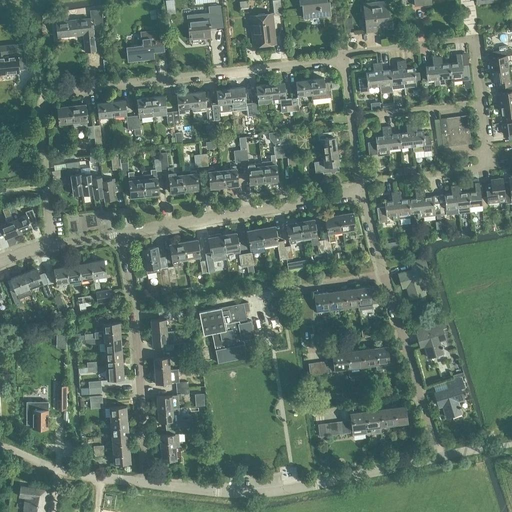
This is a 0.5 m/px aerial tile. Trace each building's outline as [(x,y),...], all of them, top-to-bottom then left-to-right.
[(280,0),(273,0),(274,14),(282,13),(280,0)] [(304,18),(331,15),(328,0),(299,0),(300,4),(302,4),(304,18)] [(379,24),(389,22),(387,1),(364,4),(367,32),(380,31),(379,24)] [(210,24),(217,24),(215,6),(203,7),(204,18),(188,19),(190,40),(210,38),(209,25),(211,25),(210,24)] [(162,7),(155,8),(157,19),(163,18),(162,7)] [(93,18),(94,24),(102,23),(101,9),(90,10),(90,18),(93,18)] [(253,33),(254,40),(255,46),(261,45),(262,46),(268,45),(269,44),(275,43),(271,14),(265,14),(264,13),(258,14),(257,15),(254,16),(255,21),(252,22),(252,25),(251,26),(252,32),(253,33)] [(89,26),(89,19),(56,22),(57,37),(83,34),(85,51),(94,50),(92,26),(89,26)] [(140,32),(141,40),(142,44),(126,46),(128,61),(155,58),(154,51),(164,50),(162,30),(140,32)] [(0,57),(0,73),(17,71),(16,58),(24,58),(24,51),(17,52),(16,43),(0,45),(2,57),(0,57)] [(511,53),(511,49),(510,49),(508,49),(499,50),(492,51),(493,57),(489,58),(490,70),(509,67),(507,55),(511,54),(511,53)] [(457,62),(450,63),(452,81),(470,79),(468,65),(462,66),(461,54),(456,55),(457,62)] [(441,56),(437,57),(440,84),(445,84),(445,78),(451,77),(449,63),(442,64),(441,56)] [(368,86),(379,85),(377,63),(376,57),(372,57),(374,72),(366,72),(367,78),(359,79),(360,92),(369,91),(368,86)] [(437,57),(432,57),(433,65),(426,66),(426,71),(427,80),(434,79),(435,85),(440,84),(437,57)] [(406,60),(401,61),(404,88),(417,86),(414,67),(407,68),(406,60)] [(404,82),(401,61),(397,61),(398,69),(390,70),(391,84),(404,82)] [(382,63),(377,63),(379,85),(380,85),(380,91),(386,90),(385,84),(391,84),(390,70),(383,71),(382,63)] [(511,78),(510,79),(509,67),(490,70),(492,82),(496,81),(497,87),(502,86),(511,85),(511,78)] [(324,78),(310,79),(311,94),(312,94),(312,99),(331,97),(329,82),(324,82),(324,78)] [(311,94),(310,79),(296,81),(298,96),(311,94)] [(284,82),(270,84),(272,103),(281,102),(282,112),(293,111),(292,98),(286,99),(284,82)] [(272,103),(270,84),(256,85),(258,102),(252,102),(254,115),(260,115),(259,108),(265,108),(265,104),(272,103)] [(511,85),(502,86),(503,93),(498,93),(500,105),(511,103),(511,85)] [(244,87),(230,88),(233,108),(246,107),(247,116),(254,115),(252,102),(246,103),(244,87)] [(233,108),(230,88),(217,90),(218,106),(212,107),(214,120),(220,119),(219,110),(233,108)] [(204,91),(191,93),(192,108),(192,109),(193,112),(207,110),(208,121),(214,120),(212,107),(206,108),(204,91)] [(177,94),(179,111),(179,112),(185,112),(185,108),(192,108),(191,93),(177,94)] [(165,95),(151,97),(153,115),(167,114),(166,112),(165,95)] [(153,115),(151,97),(137,98),(139,115),(139,117),(153,115)] [(125,100),(111,101),(113,116),(127,115),(125,100)] [(113,116),(111,101),(97,103),(99,118),(113,116)] [(511,103),(500,105),(501,117),(506,116),(507,122),(511,121),(511,103)] [(85,104),(71,105),(73,122),(73,126),(82,125),(82,128),(87,128),(88,128),(88,126),(87,121),(85,104)] [(65,123),(73,122),(71,105),(57,107),(59,124),(59,123),(60,126),(66,125),(65,123)] [(470,129),(468,115),(461,116),(463,130),(470,129)] [(135,132),(133,116),(126,116),(128,129),(134,129),(135,132)] [(463,130),(461,116),(454,117),(456,131),(463,130)] [(456,131),(454,117),(447,118),(449,132),(456,131)] [(334,118),(315,120),(316,126),(335,124),(334,118)] [(449,132),(447,118),(440,119),(442,132),(449,132)] [(511,121),(507,122),(502,123),(503,135),(508,134),(509,140),(511,139),(511,121)] [(415,123),(410,124),(413,145),(413,150),(431,148),(430,135),(424,136),(423,130),(416,131),(415,123)] [(413,145),(410,124),(406,124),(407,132),(399,133),(401,147),(413,145)] [(100,125),(93,126),(95,138),(96,147),(96,151),(103,150),(100,125)] [(391,126),(387,127),(389,148),(401,147),(399,133),(392,134),(391,126)] [(389,148),(387,127),(382,127),(383,135),(375,136),(376,141),(368,142),(369,155),(378,154),(377,149),(389,148)] [(471,143),(470,129),(463,130),(465,144),(471,143)] [(465,144),(463,130),(456,131),(458,145),(465,144)] [(279,131),(268,132),(269,138),(273,143),(275,143),(275,146),(280,145),(280,144),(279,131)] [(321,140),(323,153),(337,151),(335,137),(334,137),(334,131),(318,133),(319,140),(321,140)] [(458,145),(456,131),(449,132),(451,146),(458,145)] [(451,146),(449,132),(442,132),(444,147),(451,146)] [(294,156),(292,143),(286,144),(287,157),(289,167),(296,166),(295,156),(294,156)] [(278,180),(275,158),(282,157),(280,145),(275,146),(273,146),(274,154),(271,155),(271,161),(262,162),(264,182),(278,180)] [(77,157),(76,150),(64,151),(64,158),(77,157)] [(339,164),(337,151),(323,153),(325,165),(322,166),(323,173),(339,171),(338,164),(339,164)] [(167,152),(160,153),(162,171),(168,170),(171,192),(185,190),(182,170),(174,171),(173,167),(168,167),(167,152)] [(121,163),(120,153),(111,154),(113,170),(121,169),(121,163)] [(162,171),(160,153),(160,154),(154,155),(155,170),(150,170),(151,178),(143,179),(145,195),(159,193),(157,177),(157,176),(156,171),(162,171)] [(207,153),(200,154),(202,166),(208,165),(207,153)] [(128,162),(121,163),(121,169),(122,175),(129,174),(131,196),(145,195),(143,179),(135,179),(135,172),(129,173),(128,162)] [(264,182),(262,162),(261,162),(262,166),(255,167),(254,164),(248,164),(250,183),(264,182)] [(230,167),(230,169),(222,170),(224,186),(238,184),(236,166),(230,167)] [(81,174),(80,168),(67,169),(69,186),(72,185),(73,194),(83,193),(81,174)] [(208,170),(209,171),(210,188),(224,186),(222,170),(215,171),(214,168),(208,169),(208,170)] [(190,170),(182,170),(185,190),(198,189),(196,170),(190,171),(190,170)] [(91,173),(81,174),(83,193),(83,194),(93,193),(92,177),(91,173)] [(102,180),(102,175),(92,177),(93,193),(94,197),(104,196),(102,180)] [(505,197),(506,203),(511,202),(511,176),(509,177),(509,182),(503,182),(505,197)] [(116,191),(115,178),(102,180),(104,196),(104,200),(115,198),(114,191),(116,191)] [(503,182),(503,178),(491,179),(491,184),(486,184),(489,210),(495,209),(493,198),(505,197),(503,182)] [(476,191),(468,192),(470,205),(482,204),(483,208),(488,208),(486,197),(481,198),(479,183),(475,183),(476,191)] [(458,207),(455,185),(451,186),(452,194),(444,194),(445,202),(439,203),(440,213),(446,213),(446,208),(458,207)] [(460,185),(455,185),(458,207),(470,205),(468,192),(461,193),(460,185)] [(423,217),(420,189),(415,190),(416,198),(408,199),(410,212),(417,211),(418,217),(423,217)] [(424,189),(420,189),(423,217),(437,215),(437,218),(441,217),(440,213),(439,203),(434,203),(433,196),(430,196),(425,197),(424,189)] [(399,218),(396,192),(391,193),(392,200),(385,201),(385,207),(377,207),(379,222),(387,221),(387,215),(393,214),(394,219),(399,218)] [(400,192),(396,192),(399,218),(399,219),(411,218),(410,212),(408,199),(401,199),(400,192)] [(20,217),(15,206),(9,207),(12,215),(13,219),(19,233),(32,228),(30,223),(37,220),(33,209),(26,212),(26,214),(20,217)] [(12,215),(9,207),(3,209),(6,217),(12,215)] [(353,212),(339,215),(342,231),(350,229),(350,232),(354,231),(355,235),(362,234),(358,215),(353,216),(353,212)] [(339,215),(325,217),(329,239),(330,239),(330,241),(335,240),(334,232),(342,231),(339,215)] [(19,233),(13,219),(0,224),(6,238),(19,233)] [(317,237),(314,219),(300,221),(303,237),(310,236),(312,245),(317,244),(319,253),(325,252),(323,240),(318,241),(318,237),(317,237)] [(303,237),(300,221),(286,224),(289,240),(290,242),(303,240),(303,237)] [(275,226),(261,228),(264,246),(278,244),(278,241),(275,226)] [(264,246),(261,228),(248,230),(250,247),(251,249),(264,246)] [(236,233),(222,235),(225,251),(226,254),(233,253),(239,252),(239,249),(236,233)] [(225,251),(222,235),(209,237),(212,256),(218,255),(217,252),(225,251)] [(197,239),(183,242),(186,258),(194,256),(194,259),(200,258),(200,255),(197,239)] [(331,251),(329,239),(323,240),(325,252),(331,251)] [(283,240),(278,241),(278,244),(281,260),(287,259),(284,247),(283,240)] [(186,258),(183,242),(170,244),(173,262),(187,260),(186,258)] [(356,242),(344,244),(345,251),(357,249),(356,242)] [(291,245),(284,247),(287,259),(293,258),(291,245)] [(140,248),(145,273),(159,271),(154,246),(140,248)] [(252,252),(246,253),(248,266),(254,264),(252,252)] [(248,266),(246,253),(239,254),(241,267),(248,266)] [(424,268),(427,267),(425,259),(411,263),(413,269),(399,273),(401,282),(405,281),(410,298),(425,294),(422,282),(427,280),(424,268)] [(104,260),(91,262),(94,278),(95,287),(100,286),(99,277),(107,276),(104,260)] [(209,272),(207,260),(200,261),(202,273),(209,272)] [(94,278),(91,262),(78,264),(81,280),(94,278)] [(81,280),(78,264),(66,266),(69,285),(74,285),(75,286),(81,285),(81,280)] [(57,285),(69,283),(66,266),(54,268),(57,285)] [(174,266),(168,267),(170,279),(176,278),(174,266)] [(159,268),(163,286),(160,287),(162,294),(172,292),(171,286),(170,279),(168,267),(159,268)] [(37,268),(24,273),(30,288),(43,283),(37,268)] [(30,288),(24,273),(11,279),(17,294),(30,288)] [(48,284),(43,285),(47,296),(52,294),(48,284)] [(355,286),(359,310),(373,308),(372,299),(378,299),(377,287),(370,288),(370,286),(360,287),(360,285),(355,286)] [(342,290),(341,290),(344,307),(358,305),(355,288),(347,289),(346,286),(341,288),(342,290)] [(327,290),(328,291),(330,309),(344,307),(341,290),(333,291),(332,288),(327,290)] [(109,290),(96,292),(98,303),(111,300),(109,290)] [(319,293),(318,290),(314,292),(316,311),(330,309),(328,291),(319,293)] [(18,295),(13,297),(17,307),(22,305),(18,295)] [(60,295),(54,297),(59,309),(65,306),(60,295)] [(313,310),(311,297),(305,298),(307,311),(313,310)] [(307,311),(305,298),(299,299),(300,312),(307,311)] [(248,302),(237,304),(199,312),(204,335),(212,333),(218,362),(251,356),(249,345),(256,344),(251,320),(247,321),(245,312),(250,311),(248,302)] [(308,322),(307,311),(300,312),(302,323),(308,322)] [(151,319),(152,332),(167,331),(166,318),(151,319)] [(442,327),(445,326),(443,318),(430,322),(431,328),(417,332),(420,341),(423,340),(429,357),(443,353),(440,341),(446,339),(442,327)] [(120,321),(103,323),(103,331),(95,332),(95,333),(85,334),(85,340),(95,339),(95,338),(104,338),(121,337),(120,321)] [(168,344),(167,331),(152,332),(152,345),(168,344)] [(122,351),(121,337),(104,338),(105,352),(122,351)] [(194,345),(194,342),(173,344),(173,350),(186,349),(194,348),(194,345)] [(378,347),(378,344),(373,346),(373,347),(376,370),(391,368),(388,346),(388,345),(378,347)] [(364,348),(364,346),(359,347),(360,349),(359,349),(361,366),(375,365),(373,347),(364,348)] [(351,350),(350,348),(346,349),(348,368),(361,366),(359,349),(351,350)] [(334,370),(348,368),(346,349),(345,349),(345,351),(336,352),(336,349),(331,351),(332,357),(327,358),(327,361),(321,362),(322,374),(329,373),(328,366),(333,365),(334,370)] [(123,365),(122,351),(105,352),(106,366),(123,365)] [(170,369),(169,357),(153,358),(154,371),(170,369)] [(124,378),(123,365),(106,366),(107,380),(124,378)] [(171,382),(170,369),(154,371),(155,383),(171,382)] [(460,387),(463,386),(461,378),(447,382),(449,388),(435,392),(437,401),(441,400),(447,417),(461,413),(458,401),(463,399),(460,387)] [(56,393),(56,409),(67,409),(67,393),(56,393)] [(173,409),(172,395),(156,396),(157,410),(173,409)] [(49,401),(27,401),(27,424),(33,424),(33,428),(48,429),(49,401)] [(396,404),(392,405),(394,424),(408,423),(406,405),(396,406),(396,404)] [(394,424),(392,405),(391,405),(391,407),(382,408),(382,406),(377,407),(378,409),(380,426),(394,424)] [(127,406),(109,407),(110,422),(128,421),(127,406)] [(380,426),(378,409),(369,410),(368,407),(363,409),(364,411),(367,433),(367,434),(381,432),(380,426)] [(174,421),(173,409),(157,410),(158,422),(174,421)] [(354,409),(349,411),(351,420),(343,421),(344,433),(350,432),(352,431),(352,434),(354,435),(367,433),(364,411),(355,412),(354,409)] [(129,435),(128,421),(110,422),(111,436),(129,435)] [(343,421),(336,422),(338,434),(344,433),(343,421)] [(324,423),(326,436),(332,435),(330,422),(324,423)] [(91,432),(90,424),(81,425),(82,433),(91,432)] [(179,442),(179,433),(159,435),(160,448),(176,446),(183,446),(182,441),(179,442)] [(130,448),(129,435),(111,436),(113,449),(130,448)] [(177,459),(176,446),(160,448),(161,460),(177,459)] [(131,463),(130,448),(113,449),(114,464),(131,463)] [(47,511),(50,491),(21,487),(19,496),(26,497),(23,511),(47,511)]
